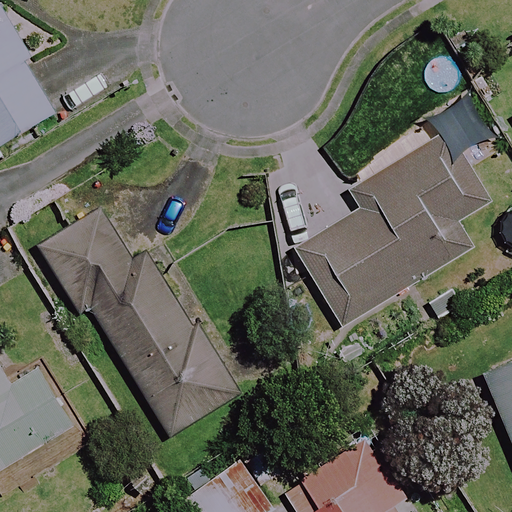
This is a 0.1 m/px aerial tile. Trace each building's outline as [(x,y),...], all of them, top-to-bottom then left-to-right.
[(0,0),(0,149),(62,115),(0,3),(0,0)] [(492,202),(451,135),(355,195),(365,211),(298,253),(345,329),(473,250),(456,224),(492,202)] [(136,262),(103,210),(43,248),(86,315),(94,310),(174,436),(239,396),(149,253),(136,262)] [(511,361),(486,372),(511,435),(511,361)] [(15,388),(0,363),(0,473),(75,428),(41,372),(15,388)] [(406,507),(364,440),(282,493),(294,511),(399,511),(406,507)] [(282,511),(286,510),(253,454),(183,495),(193,511),(282,511)]
